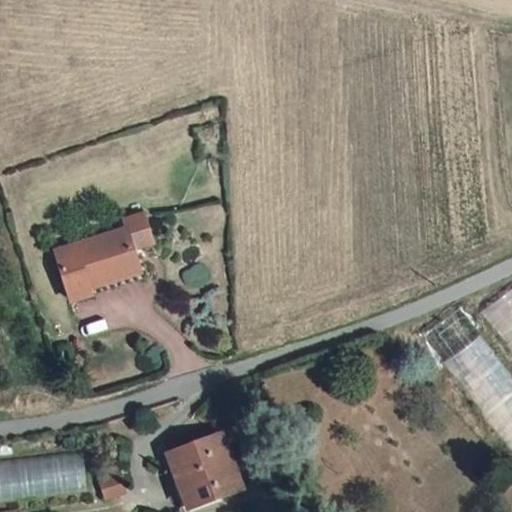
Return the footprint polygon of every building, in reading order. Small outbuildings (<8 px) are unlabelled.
[(128,229),(57,251),(71,299),(95,292),(143,278),(139,266),(134,250),(154,244),(144,215),(125,221),(128,229)] [(426,334),(511,460),(511,377),(465,308),(426,334)] [(239,488),(222,437),(172,453),(189,504),(239,488)] [(0,458),(0,502),(88,493),(83,449),(0,458)] [(104,474),(113,503),(128,499),(133,492),(124,469),(104,474)]
